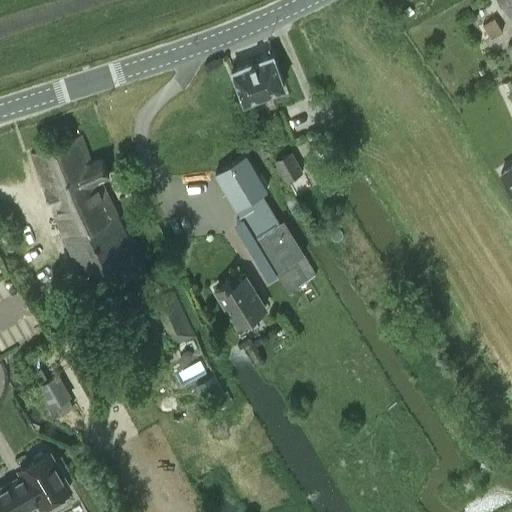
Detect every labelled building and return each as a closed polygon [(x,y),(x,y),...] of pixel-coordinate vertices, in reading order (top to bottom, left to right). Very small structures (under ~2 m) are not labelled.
[(489,24),(482,29),(487,38),(495,33),(489,24)] [(244,95),(284,79),(273,50),(233,66),(244,95)] [(83,134),(32,152),(82,271),(96,265),(105,286),(144,268),(101,177),(109,172),(102,155),(93,159),(83,134)] [(274,158),(286,179),(303,169),(291,149),(274,158)] [(216,170),(254,232),(275,222),(257,193),(267,187),(246,152),(216,170)] [(511,162),(500,170),(511,187),(511,162)] [(275,222),(254,232),(279,271),(290,289),(316,273),(305,255),(282,218),(275,222)] [(240,322),(267,304),(254,284),(249,287),(241,275),(232,282),(229,277),(226,279),(227,281),(217,287),(240,322)] [(173,288),(151,298),(171,345),(194,335),(173,288)] [(215,373),(195,384),(198,391),(209,385),(212,390),(215,396),(225,390),(215,373)] [(0,487),(0,506),(3,511),(17,511),(29,505),(28,503),(38,498),(41,504),(49,499),(53,502),(61,497),(61,493),(69,488),(62,475),(64,471),(60,464),(55,464),(48,451),(45,453),(41,450),(33,455),(34,460),(20,468),(24,475),(15,481),(14,479),(0,487)]
